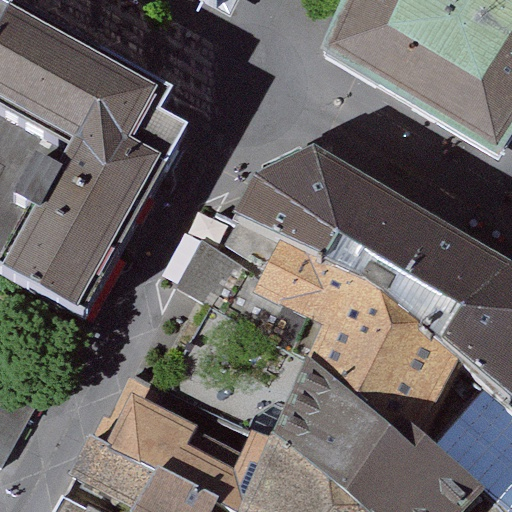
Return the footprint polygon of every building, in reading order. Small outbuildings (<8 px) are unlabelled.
[(202,0),(227,14),(234,0),(202,0)] [(511,0),(352,0),(323,61),(507,171),(511,163),(511,0)] [(19,278),(86,315),(154,192),(128,178),(162,117),(8,32),(0,27),(0,150),(69,189),(19,278)] [(454,388),(462,392),(511,335),(511,332),(427,276),(316,202),(271,215),(247,264),(267,275),(454,388)] [(313,365),(418,451),(428,437),(454,388),(267,275),(247,264),(227,256),(197,313),(218,323),(313,365)] [(365,511),(396,511),(403,502),(387,487),(411,462),(418,451),(313,365),(218,323),(210,339),(200,336),(176,382),(240,408),(259,399),(285,408),(270,445),(365,511)] [(511,335),(462,392),(497,423),(511,406),(511,335)] [(0,391),(0,478),(37,409),(0,391)] [(499,511),(511,511),(511,435),(497,423),(462,392),(438,451),(499,511)] [(365,511),(270,445),(246,436),(237,457),(186,433),(193,416),(152,397),(134,430),(126,427),(113,450),(237,511),(365,511)] [(511,406),(497,423),(511,435),(511,406)] [(499,511),(438,451),(428,437),(418,451),(411,462),(387,487),(403,502),(396,511),(499,511)] [(237,511),(113,450),(91,489),(102,494),(99,502),(119,511),(237,511)] [(99,511),(82,503),(77,511),(99,511)]
